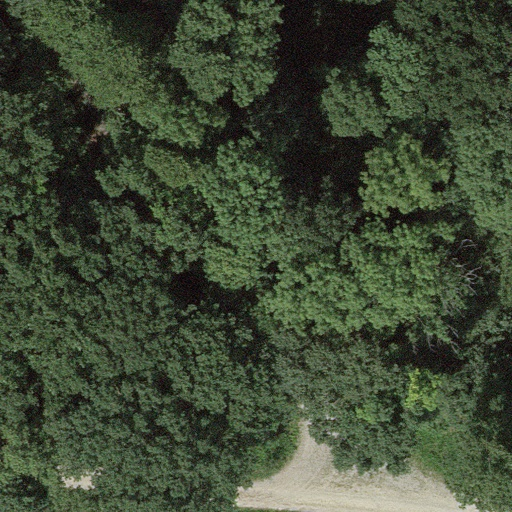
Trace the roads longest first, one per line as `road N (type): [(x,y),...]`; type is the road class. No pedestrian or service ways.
road 1 (track): [(58,0),(86,74),(217,272),(342,434),(334,502)]
road 2 (track): [(411,511),(0,466)]
